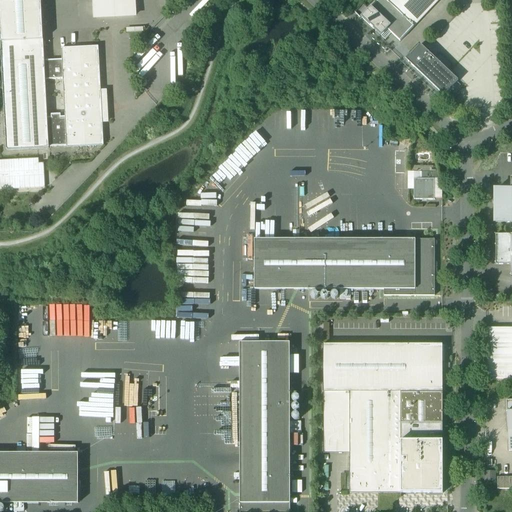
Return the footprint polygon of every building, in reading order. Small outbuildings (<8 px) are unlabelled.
[(0,0),(0,31),(1,43),(43,41),(41,0),(0,0)] [(133,0),(94,0),(95,18),(135,16),(133,0)] [(414,27),(385,0),(379,0),(368,12),(387,30),(391,34),(400,42),(414,27)] [(439,0),(385,0),(414,27),(439,0)] [(368,12),(362,19),(381,36),(387,30),(368,12)] [(391,34),(387,30),(381,36),(385,40),(391,34)] [(331,39),(327,43),(333,48),(336,45),(331,39)] [(43,41),(1,43),(6,151),(49,149),(49,148),(47,119),(45,81),(44,61),(43,41)] [(458,81),(420,46),(410,57),(412,59),(409,62),(444,96),(458,81)] [(98,47),(61,49),(62,60),(63,80),(65,118),(66,147),(67,148),(104,146),(98,47)] [(62,60),(44,61),(45,81),(63,80),(62,60)] [(61,115),(51,115),(51,118),(47,119),(49,148),(66,147),(65,118),(61,118),(61,115)] [(0,190),(46,189),(45,176),(40,176),(39,160),(0,161),(0,190)] [(408,174),(408,190),(414,190),(414,180),(421,180),(421,179),(436,179),(436,172),(418,172),(418,174),(408,174)] [(421,180),(414,180),(414,190),(414,200),(435,200),(435,180),(421,180)] [(511,190),(495,190),(496,223),(511,223),(511,190)] [(511,235),(496,235),(496,265),(511,265),(511,275),(511,235)] [(415,240),(255,240),(255,290),(384,290),(415,290),(415,240)] [(435,240),(415,240),(415,290),(384,290),(384,296),(435,296),(435,240)] [(511,328),(488,329),(488,377),(511,377),(511,328)] [(290,343),(240,343),(240,504),(290,504),(290,343)] [(442,345),(323,345),(324,393),(350,393),(352,393),(401,393),(443,393),(442,345)] [(350,393),(324,393),(324,454),(350,454),(350,393)] [(352,393),(350,393),(350,454),(350,494),(401,494),(401,442),(401,393),(352,393)] [(443,393),(401,393),(401,442),(431,441),(431,436),(443,436),(443,393)] [(431,441),(401,442),(401,494),(443,494),(443,441),(431,441)] [(78,454),(0,453),(0,503),(78,504),(78,454)] [(494,482),(494,472),(486,472),(486,478),(488,478),(488,482),(494,482)]
